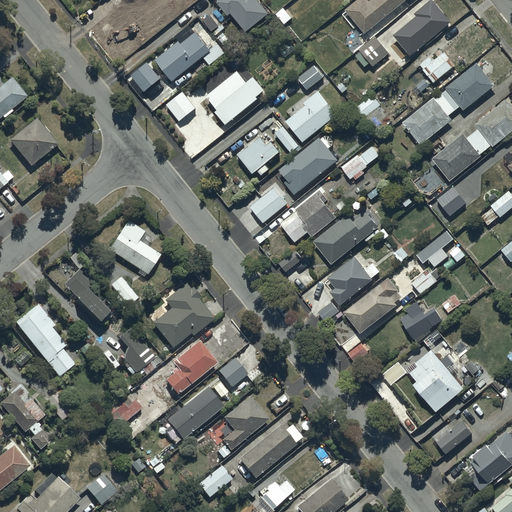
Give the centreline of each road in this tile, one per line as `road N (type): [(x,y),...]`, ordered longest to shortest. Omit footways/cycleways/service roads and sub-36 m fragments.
road 1 (residential): [(140,153),(431,511)]
road 2 (residential): [(17,0),(140,153)]
road 3 (residential): [(0,266),(140,153)]
